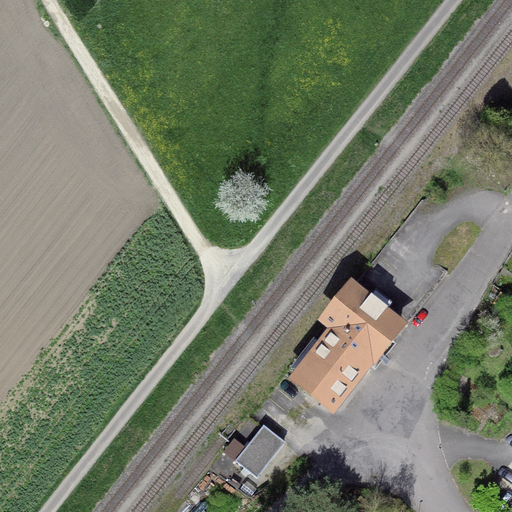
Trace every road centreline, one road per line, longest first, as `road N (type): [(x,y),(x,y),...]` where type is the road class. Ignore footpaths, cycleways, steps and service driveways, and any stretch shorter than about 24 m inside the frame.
road 1 (track): [(42,511),(450,0)]
road 2 (track): [(53,0),(228,278)]
road 3 (residential): [(457,511),(382,416)]
